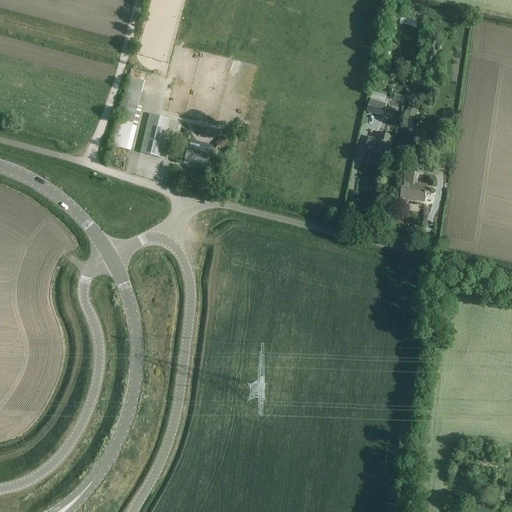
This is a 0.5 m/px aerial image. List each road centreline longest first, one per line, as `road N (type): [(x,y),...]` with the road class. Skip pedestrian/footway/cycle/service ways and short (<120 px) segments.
road 1 (unclassified): [(511,275),(201,202)]
road 2 (unclassified): [(132,511),(171,433),(189,326),(183,257),(166,232)]
road 3 (unclassified): [(0,490),(55,460),(86,413),(99,361),(87,277),(110,253)]
road 4 (secondary): [(64,509),(112,451),(136,386),(133,317),(110,253)]
road 5 (secondary): [(110,253),(51,191),(0,168)]
road 6 (unclassified): [(201,202),(86,165)]
